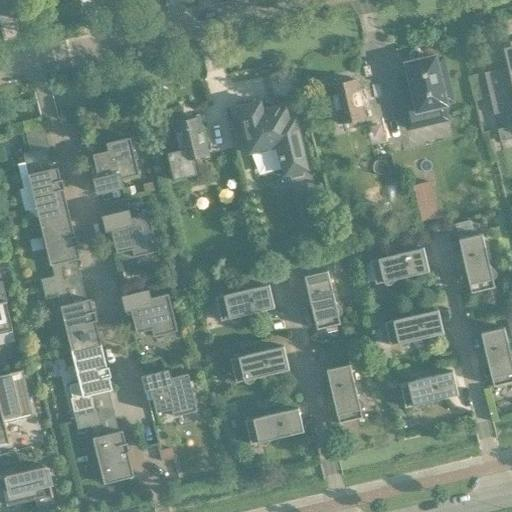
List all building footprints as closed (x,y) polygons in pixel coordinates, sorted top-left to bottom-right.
[(511,45),(503,48),(507,67),(484,73),(494,114),(511,110),(511,125),(497,129),(500,142),(511,138),(511,45)] [(452,101),(442,58),(435,59),(435,56),(405,63),(413,99),(401,102),(407,129),(437,122),(433,108),(446,105),(446,103),(452,101)] [(340,82),(330,85),(339,124),(364,118),(355,79),(352,79),(349,78),(342,79),(340,82)] [(288,120),(285,107),(278,109),(278,107),(267,110),(267,112),(262,113),(259,102),(255,103),(254,100),(241,103),(242,106),(237,107),(248,153),(253,152),(254,156),(256,155),(255,155),(265,152),(265,153),(267,153),(266,149),(271,147),(270,145),(277,143),(285,174),(288,173),(289,177),(291,177),(291,176),(302,173),(302,174),(304,174),(303,170),(307,169),(294,118),(288,120)] [(183,120),(173,122),(179,146),(166,149),(173,180),(196,175),(193,159),(207,155),(198,117),(196,117),(193,115),(185,117),(183,120)] [(98,178),(93,179),(97,193),(114,189),(122,187),(120,179),(138,174),(129,138),(106,143),(108,151),(92,155),(98,178)] [(24,154),(29,174),(48,170),(43,149),(24,154)] [(69,213),(63,189),(65,189),(62,179),(60,180),(57,167),(48,170),(29,174),(28,175),(39,220),(69,213)] [(438,217),(429,182),(413,186),(422,221),(438,217)] [(128,210),(102,217),(106,231),(111,230),(116,253),(132,249),(134,257),(157,251),(148,214),(130,218),(128,210)] [(74,236),(69,213),(39,220),(50,265),(80,258),(77,246),(78,245),(76,235),(74,236)] [(479,219),(468,221),(469,227),(472,230),(480,229),(479,219)] [(458,239),(471,293),(494,287),(492,279),(493,279),(494,278),(495,277),(496,276),(496,275),(496,274),(496,273),(496,272),(495,271),(489,266),(482,234),(458,239)] [(370,260),(375,284),(383,282),(384,283),(384,284),(386,285),(387,285),(388,285),(389,285),(390,285),(391,284),(397,279),(429,271),(423,248),(370,260)] [(304,276),(316,329),(340,324),(338,316),(339,315),(340,315),(341,314),(341,313),(341,312),(342,311),(342,310),(341,309),(341,308),(335,302),(327,270),(304,276)] [(265,272),(242,278),(245,287),(268,281),(265,272)] [(61,275),(41,280),(43,289),(63,284),(61,275)] [(63,284),(43,289),(46,297),(65,293),(63,284)] [(221,320),(229,318),(229,320),(230,320),(231,322),(233,322),(234,322),(235,322),(236,322),(237,321),(242,315),(274,308),(269,284),(215,297),(221,320)] [(0,333),(12,330),(6,302),(7,302),(6,301),(3,302),(0,288),(0,333)] [(147,290),(122,296),(125,310),(130,309),(136,333),(151,329),(153,336),(177,330),(168,294),(149,298),(147,290)] [(93,311),(90,299),(60,306),(71,351),(101,344),(95,321),(97,321),(94,311),(93,311)] [(443,333),(438,309),(416,315),(414,307),(384,314),(386,322),(384,322),(390,346),(398,344),(399,345),(399,346),(400,347),(402,347),(403,347),(405,347),(406,346),(411,340),(443,333)] [(504,327),(480,333),(493,386),(511,381),(511,359),(504,327)] [(107,367),(101,344),(71,351),(83,397),(112,390),(109,377),(111,377),(108,367),(107,367)] [(235,382),(243,380),(244,381),(244,382),(246,383),(247,384),(248,384),(249,384),(250,384),(251,383),(257,377),(289,370),(283,346),(230,359),(235,382)] [(357,396),(349,364),(326,369),(339,423),(362,417),(360,409),(362,409),(362,408),(363,407),(364,406),(364,405),(364,403),(363,402),(363,401),(357,396)] [(23,371),(23,369),(0,374),(0,409),(1,413),(0,413),(0,445),(8,443),(8,444),(9,444),(4,422),(32,415),(22,371),(23,371)] [(167,370),(142,376),(145,390),(150,389),(156,413),(171,409),(173,416),(196,410),(187,373),(169,378),(167,370)] [(452,371),(399,384),(404,407),(413,405),(413,406),(414,407),(415,408),(416,409),(417,409),(418,409),(420,409),(420,408),(426,402),(458,395),(452,371)] [(221,406),(223,416),(237,413),(235,403),(221,406)] [(93,407),(74,411),(76,420),(95,415),(93,407)] [(250,444),(258,442),(259,443),(259,444),(260,445),(262,446),(264,446),(265,445),(266,445),(272,439),(303,431),(298,408),(244,420),(250,444)] [(95,415),(76,420),(78,429),(97,424),(95,415)] [(125,443),(122,430),(93,438),(104,484),(133,476),(128,453),(129,452),(127,443),(125,443)] [(173,447),(159,450),(161,460),(176,457),(173,447)] [(51,496),(53,496),(45,466),(0,476),(0,477),(0,478),(7,506),(51,495),(51,496)]
